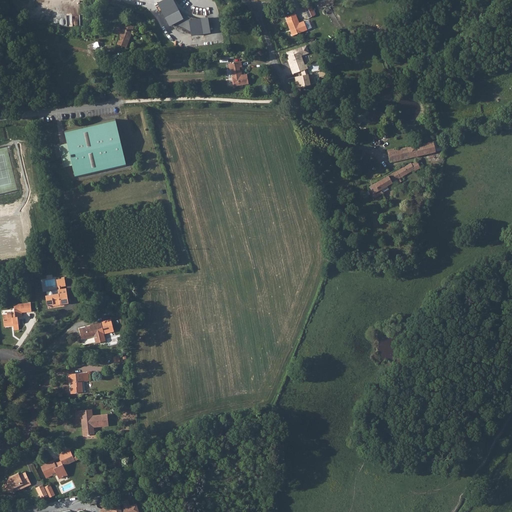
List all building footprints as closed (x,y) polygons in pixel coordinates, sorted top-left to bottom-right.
[(173,0),(164,0),(158,3),(170,26),(172,25),(173,25),(174,24),(191,33),(194,32),(194,35),(210,33),(208,18),(190,21),(191,18),(183,15),(182,17),(173,0)] [(316,1),(309,2),(312,16),(319,14),(316,1)] [(311,25),(307,13),(301,15),(304,27),(311,25)] [(292,20),(283,22),(284,26),(283,27),(287,42),(302,38),(300,29),(295,30),(292,20)] [(132,32),(134,26),(125,23),(123,29),(122,28),(122,29),(116,26),(114,32),(118,34),(119,32),(120,33),(116,44),(126,48),(132,32)] [(192,36),(194,35),(194,32),(191,33),(174,24),(173,25),(172,25),(174,28),(175,29),(178,32),(180,33),(183,34),(185,35),(187,35),(190,35),(192,34),(192,36)] [(302,55),(300,48),(280,54),(282,61),(284,67),(283,68),(285,76),(300,71),(299,67),(297,67),(294,57),(302,55)] [(240,67),(242,67),(241,62),(228,64),(229,69),(231,69),(232,76),(233,86),(249,84),(247,74),(241,75),(240,67)] [(291,89),(302,87),(301,77),(287,79),(288,83),(290,83),(291,89)] [(61,145),(66,167),(73,165),(76,178),(127,166),(116,119),(65,131),(68,143),(61,145)] [(437,140),(433,141),(436,151),(443,149),(441,140),(437,140)] [(436,151),(433,141),(408,147),(388,152),(390,162),(436,151)] [(414,170),(412,164),(411,163),(369,187),(371,189),(368,191),(373,199),(383,193),(389,189),(387,186),(393,183),(399,179),(414,170)] [(61,287),(66,286),(65,278),(57,280),(58,287),(59,287),(61,287)] [(54,306),(69,303),(66,288),(61,289),(59,289),(58,289),(59,294),(48,295),(46,296),(47,305),(53,304),(54,306)] [(22,312),(31,311),(31,303),(14,305),(15,312),(7,313),(7,314),(3,315),(4,326),(9,326),(10,325),(11,324),(13,323),(13,325),(13,326),(19,326),(18,317),(22,316),(22,312)] [(111,319),(101,322),(103,328),(112,325),(111,319)] [(103,328),(101,322),(90,325),(90,326),(79,329),(82,339),(94,336),(96,343),(106,341),(104,334),(114,331),(112,325),(103,328)] [(82,381),(89,381),(88,372),(69,374),(69,383),(71,382),(72,387),(70,387),(71,394),(81,393),(80,387),(82,386),(82,381)] [(93,415),(92,409),(76,411),(77,419),(82,418),(84,418),(85,423),(82,423),(83,436),(95,434),(94,427),(93,423),(103,422),(103,426),(109,425),(108,414),(93,415)] [(63,453),(67,460),(68,459),(70,463),(76,460),(73,455),(71,450),(63,453)] [(67,460),(63,453),(58,455),(61,460),(62,462),(56,465),(55,463),(54,460),(45,464),(46,465),(41,467),(46,478),(53,475),(52,473),(56,472),(59,479),(68,475),(64,466),(70,463),(68,459),(67,460)] [(23,488),(31,484),(26,472),(20,475),(19,474),(10,478),(9,480),(8,480),(3,488),(12,493),(15,487),(17,486),(21,484),(23,488)] [(43,484),(36,488),(41,498),(48,494),(43,484)] [(55,495),(50,484),(45,486),(50,497),(55,495)] [(111,506),(102,509),(100,511),(138,511),(136,504),(130,506),(128,500),(122,502),(124,508),(121,509),(120,505),(111,508),(111,506)]
